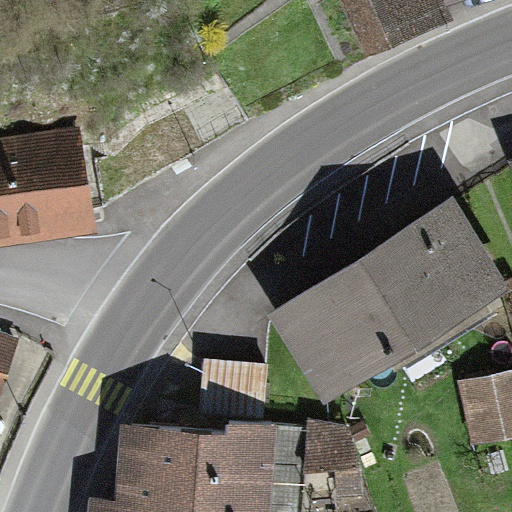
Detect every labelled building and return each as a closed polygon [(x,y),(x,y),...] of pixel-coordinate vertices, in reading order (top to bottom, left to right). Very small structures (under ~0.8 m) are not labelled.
[(441,0),(341,0),(363,51),(449,16),(441,0)] [(0,138),(0,232),(90,218),(76,127),(0,138)] [(452,195),(266,305),(316,390),(503,280),(452,195)] [(511,371),(461,378),(468,434),(511,428),(511,371)] [(266,511),(270,420),(118,419),(118,493),(96,493),(96,511),(266,511)]
